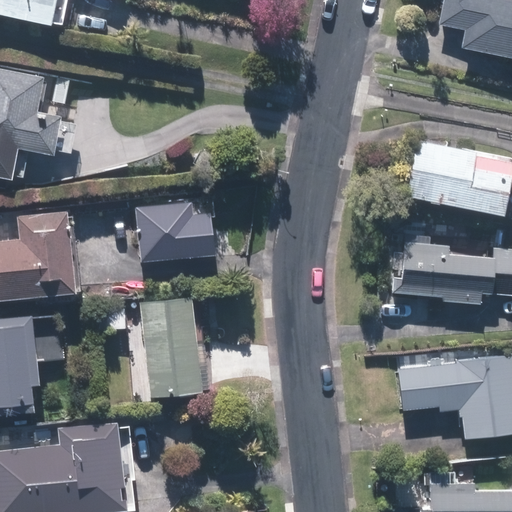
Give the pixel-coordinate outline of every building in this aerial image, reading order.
[(64,0),(0,0),(0,22),(49,33),(50,29),(59,31),(64,0)] [(459,52),(511,62),(511,0),(504,0),(504,2),(493,0),(441,0),(436,28),(462,34),(459,52)] [(0,151),(52,161),(53,154),(62,156),(67,128),(59,127),(60,122),(34,117),(40,81),(0,73),(0,151)] [(511,166),(415,146),(403,202),(501,222),(511,169),(511,166)] [(23,215),(27,237),(0,240),(0,298),(82,288),(72,209),(23,215)] [(389,298),(440,301),(440,304),(479,308),(480,296),(511,298),(511,284),(511,250),(492,249),(491,262),(447,258),(448,249),(435,248),(436,240),(394,237),(389,298)] [(189,297),(140,301),(149,394),(208,388),(203,342),(194,343),(189,297)] [(0,316),(0,412),(32,409),(29,383),(38,382),(30,313),(0,316)] [(511,448),(511,355),(452,362),(462,454),(511,448)] [(451,359),(411,362),(415,408),(454,405),(451,359)] [(117,388),(97,389),(97,406),(117,406),(117,388)] [(57,442),(0,448),(0,511),(71,511),(131,505),(128,477),(134,476),(127,423),(118,424),(117,419),(56,427),(57,442)] [(470,487),(454,487),(454,474),(427,474),(426,511),(511,511),(511,494),(470,494),(470,487)]
